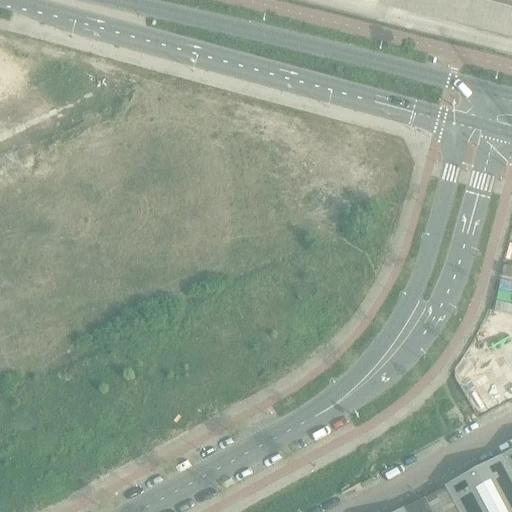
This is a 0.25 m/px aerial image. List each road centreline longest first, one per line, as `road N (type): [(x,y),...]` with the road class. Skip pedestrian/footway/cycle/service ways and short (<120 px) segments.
road 1 (secondary): [(14,0),(466,121)]
road 2 (secondary): [(491,90),(120,0)]
road 3 (unclassified): [(313,417),(387,376),(423,334),(453,277),(495,129)]
road 4 (unclassified): [(466,121),(407,310),(373,359),(313,417)]
road 5 (unclassified): [(138,511),(313,417)]
road 6 (unclassified): [(349,511),(511,425)]
